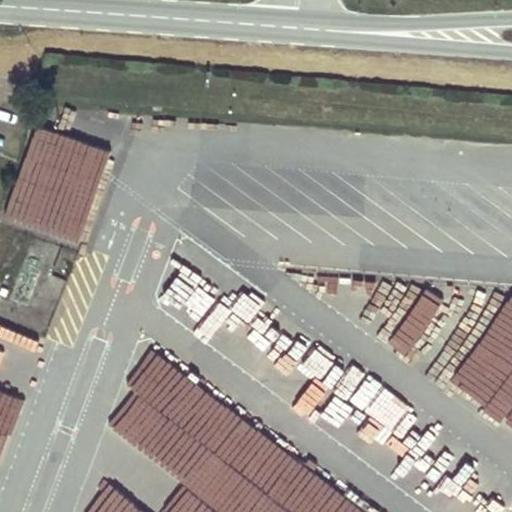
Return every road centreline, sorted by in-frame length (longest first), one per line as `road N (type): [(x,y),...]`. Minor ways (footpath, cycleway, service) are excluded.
road 1 (tertiary): [(0,4),(295,27)]
road 2 (tertiary): [(295,27),(363,42),(511,52)]
road 3 (tertiary): [(511,19),(295,27)]
